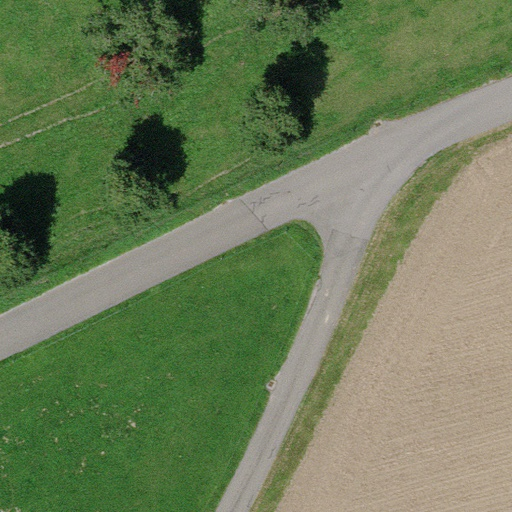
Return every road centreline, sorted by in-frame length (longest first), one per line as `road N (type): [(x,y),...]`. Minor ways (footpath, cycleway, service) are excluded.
road 1 (unclassified): [(0,344),(387,157)]
road 2 (unclassified): [(244,511),(290,420),(387,157)]
road 3 (unclassified): [(387,157),(511,108)]
